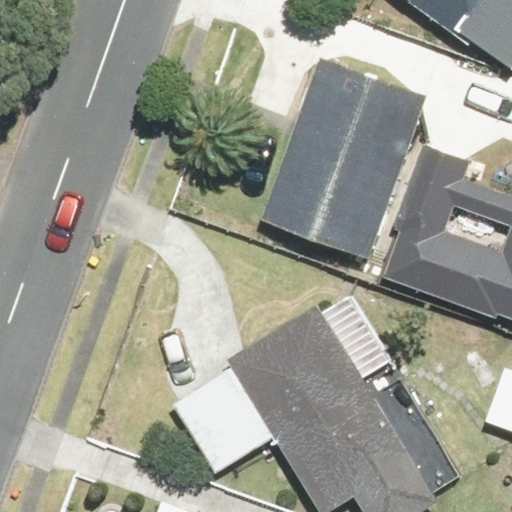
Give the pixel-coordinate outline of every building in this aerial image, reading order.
[(511,0),(419,0),(511,65),(511,0)] [(434,96),(327,58),(271,215),(378,253),(434,96)] [(511,197),(462,179),(468,163),(430,149),(382,280),(494,321),(497,313),(511,318),(511,197)] [(327,302),(236,359),(330,510),(361,490),(374,511),(429,511),(450,499),(327,302)] [(208,511),(167,497),(162,511),(208,511)]
